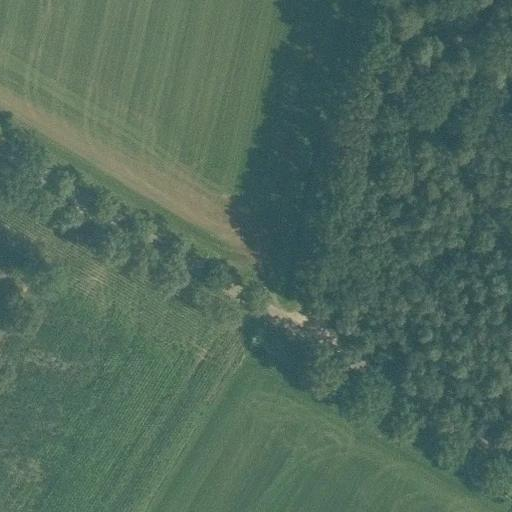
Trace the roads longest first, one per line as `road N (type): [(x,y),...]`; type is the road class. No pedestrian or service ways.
road 1 (unclassified): [(511,458),(0,147)]
road 2 (track): [(379,0),(305,335)]
